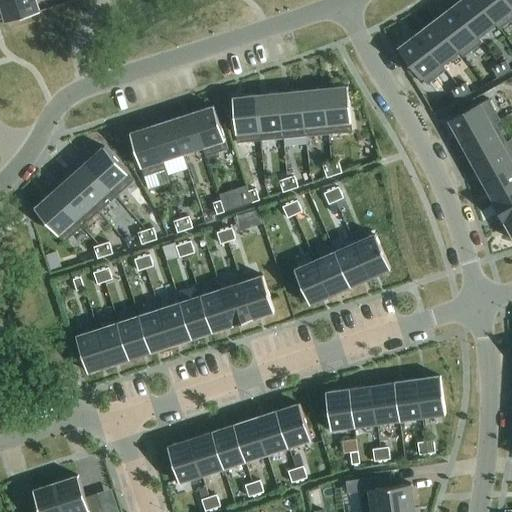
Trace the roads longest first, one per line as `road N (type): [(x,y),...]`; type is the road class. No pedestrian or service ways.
road 1 (unclassified): [(0,186),(76,97),(341,4)]
road 2 (residential): [(480,302),(120,423)]
road 3 (residential): [(480,302),(434,167),(341,4)]
road 4 (residential): [(477,511),(487,418),(480,302)]
road 5 (residential): [(120,423),(74,417),(0,443)]
